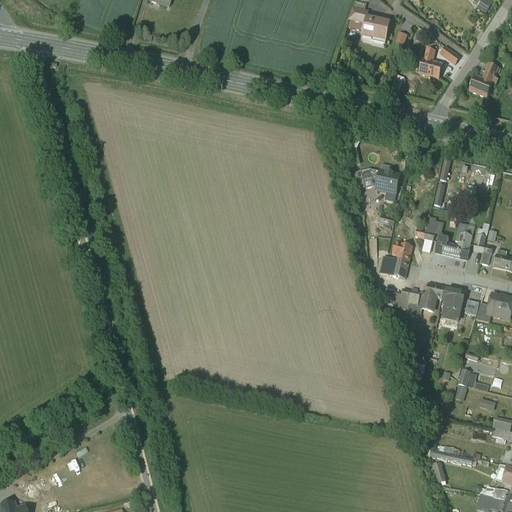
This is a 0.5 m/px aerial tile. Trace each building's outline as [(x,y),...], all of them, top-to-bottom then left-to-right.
[(149,0),(149,3),(169,9),(171,0),(149,0)] [(491,6),(483,1),(478,9),(486,14),(491,6)] [(353,10),(348,22),(365,26),(363,38),(386,43),(390,26),(363,20),(365,13),(353,10)] [(399,36),(396,44),(404,47),(406,38),(399,36)] [(455,67),(460,60),(445,50),(440,56),(455,67)] [(436,54),(427,51),(424,62),(423,62),(419,77),(439,82),(443,65),(433,62),(436,54)] [(479,80),(476,78),(469,94),(487,101),(493,86),(496,87),(498,82),(495,81),(499,70),(488,66),(485,74),(482,72),(479,80)] [(380,173),(369,171),(361,173),(366,190),(373,188),(377,189),(380,173)] [(376,191),(396,195),(400,178),(380,173),(377,189),(376,191)] [(373,217),(371,223),(393,229),(395,223),(373,217)] [(417,239),(433,243),(436,227),(427,225),(428,220),(422,219),(417,239)] [(456,245),(450,243),(451,239),(440,237),(435,256),(452,260),(456,245)] [(456,245),(452,260),(467,264),(473,242),(463,240),(461,246),(456,245)] [(482,267),(489,269),(494,252),(488,250),(489,243),(479,241),(476,253),(485,255),(482,267)] [(397,262),(409,265),(412,249),(395,245),(392,257),(398,258),(397,262)] [(511,272),(511,259),(507,259),(508,254),(497,251),(492,271),(511,276),(511,272)] [(380,275),(405,281),(409,265),(397,262),(383,259),(380,275)] [(444,290),(428,286),(426,297),(424,297),(421,310),(421,311),(422,312),(433,314),(436,300),(442,302),(444,290)] [(457,305),(460,293),(444,290),(442,302),(447,303),(443,321),(458,325),(461,306),(457,305)] [(418,309),(421,295),(403,292),(402,298),(387,295),(384,308),(407,313),(408,307),(418,309)] [(511,309),(511,301),(492,297),(490,308),(488,317),(491,317),(509,321),(511,309)] [(476,318),(479,305),(468,303),(465,315),(476,318)] [(488,317),(490,308),(481,306),(476,322),(489,325),(491,317),(488,317)] [(418,309),(408,307),(407,313),(406,317),(420,320),(422,312),(421,311),(421,310),(418,309)] [(458,387),(466,389),(470,375),(462,373),(458,387)] [(467,392),(459,390),(456,402),(463,404),(467,392)] [(495,406),(481,402),(479,409),(493,413),(495,406)] [(511,443),(511,434),(495,431),(492,438),(497,440),(495,445),(504,447),(506,442),(511,443)] [(511,470),(507,469),(503,484),(511,487),(511,470)] [(506,511),(509,504),(511,496),(495,492),(493,500),(491,500),(487,511),(506,511)]
